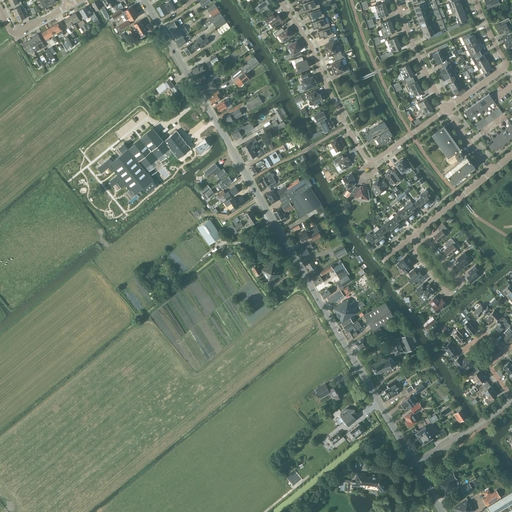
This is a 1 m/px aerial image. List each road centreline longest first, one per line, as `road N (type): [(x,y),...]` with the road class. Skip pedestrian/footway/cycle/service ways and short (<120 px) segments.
road 1 (tertiary): [(414,466),(144,0)]
road 2 (residential): [(370,164),(312,46),(279,0)]
road 3 (residential): [(407,241),(448,295),(462,284),(420,230)]
road 4 (residential): [(446,111),(397,0)]
